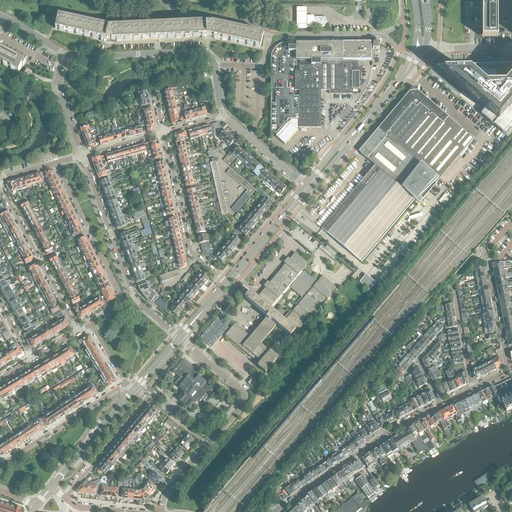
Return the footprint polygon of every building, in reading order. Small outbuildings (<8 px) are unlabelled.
[(497,1),(488,1),(482,1),(482,38),(497,38),(497,1)] [(263,34),(214,23),(211,23),(211,24),(207,24),(207,23),(112,27),(109,27),(59,16),(56,28),(105,39),(104,42),(109,43),(114,43),(114,40),(195,36),(206,35),(206,38),(211,39),(212,36),(261,47),(263,34)] [(296,51),(296,47),(288,47),(287,47),(287,43),(282,43),(279,45),(275,48),(273,51),(271,55),(271,59),(271,130),(276,135),(290,119),(299,119),(299,97),(287,97),(287,89),(294,89),(294,51),(296,51)] [(296,47),(296,51),(296,61),(299,61),(299,65),(299,72),(294,72),(294,89),(299,89),(299,97),(299,119),(299,120),(299,128),(321,128),(321,90),(329,90),(329,94),(340,94),(358,94),(358,82),(361,82),(361,68),(358,68),(358,61),(371,61),(371,47),(373,47),(373,49),(380,49),(380,43),(373,43),(373,44),(371,44),(371,43),(296,43),(296,47)] [(0,62),(19,73),(24,63),(0,49),(0,62)] [(511,128),(511,66),(507,67),(507,69),(495,69),(495,67),(446,68),(445,69),(445,71),(445,72),(447,73),(459,84),(458,85),(486,109),(481,114),(506,136),(511,128)] [(32,72),(27,69),(24,74),(29,77),(32,72)] [(439,181),(474,139),(442,112),(427,100),(417,91),(417,90),(416,89),(416,88),(415,88),(414,88),(413,88),(412,88),(411,89),(411,90),(410,91),(410,92),(402,102),(378,129),(439,181)] [(177,97),(176,95),(181,94),(181,92),(165,96),(166,97),(165,97),(166,100),(175,98),(177,97)] [(148,95),(139,97),(140,99),(137,100),(135,101),(135,103),(149,100),(148,98),(149,98),(148,95)] [(209,110),(207,102),(206,101),(202,102),(203,104),(200,105),(201,108),(203,117),(206,116),(206,115),(208,115),(206,111),(209,110)] [(203,117),(201,108),(199,109),(197,102),(194,103),(199,117),(200,117),(201,117),(203,117)] [(195,119),(191,108),(189,108),(188,104),(186,105),(186,104),(190,120),(192,119),(192,120),(195,119)] [(299,128),(299,120),(291,120),(289,122),(276,137),(285,145),(298,131),(297,130),(299,128)] [(139,135),(137,126),(134,127),(133,122),(131,123),(135,136),(136,135),(137,136),(139,135)] [(230,134),(225,130),(223,132),(221,130),(223,128),(217,123),(212,124),(213,125),(214,136),(215,137),(217,135),(219,137),(218,137),(224,142),(230,134)] [(131,137),(128,129),(126,129),(125,127),(124,125),(122,125),(126,138),(127,138),(128,138),(131,137)] [(214,136),(213,125),(210,126),(209,126),(208,126),(205,126),(208,136),(210,136),(211,137),(214,136)] [(122,140),(120,131),(117,132),(116,126),(114,126),(118,141),(119,140),(120,140),(122,140)] [(96,130),(95,128),(82,133),(83,134),(82,135),(83,137),(92,134),(91,132),(93,131),(96,130)] [(107,128),(105,128),(109,143),(111,143),(114,142),(111,133),(109,134),(107,128)] [(105,145),(103,136),(101,136),(100,134),(99,134),(98,129),(96,130),(97,133),(97,135),(98,135),(97,135),(98,137),(99,139),(100,144),(100,145),(102,145),(103,145),(105,145)] [(439,181),(378,129),(365,145),(363,147),(361,150),(359,152),(419,203),(427,194),(439,181)] [(197,145),(193,131),(192,131),(191,131),(189,131),(189,132),(188,132),(189,134),(191,140),(193,139),(194,142),(195,147),(197,146),(197,145)] [(236,139),(230,134),(224,142),(229,147),(236,139)] [(96,140),(99,139),(98,137),(85,141),(86,142),(85,143),(86,145),(87,145),(95,142),(94,141),(96,140)] [(157,140),(144,144),(145,148),(148,148),(148,145),(150,144),(151,147),(160,145),(159,142),(158,141),(157,140)] [(144,159),(140,146),(139,146),(138,146),(136,146),(138,155),(140,154),(142,160),(144,160),(144,159)] [(237,160),(244,151),(239,146),(232,154),(235,157),(235,158),(237,160)] [(135,162),(131,148),(130,148),(127,149),(129,157),(132,157),(133,163),(135,162)] [(214,152),(218,151),(218,150),(217,149),(215,150),(215,149),(212,150),(209,151),(207,151),(209,157),(215,156),(214,152)] [(127,164),(123,150),(122,151),(121,150),(119,151),(121,160),(123,159),(125,165),(127,164)] [(244,151),(237,160),(239,161),(243,163),(249,156),(244,151)] [(116,167),(118,167),(114,153),(113,153),(110,154),(112,162),(114,162),(116,167)] [(154,160),(162,158),(162,157),(162,156),(162,154),(153,156),(153,158),(149,159),(149,161),(150,163),(155,162),(154,160)] [(105,155),(92,158),(92,160),(93,164),(101,161),(106,160),(105,155)] [(249,156),(243,163),(246,166),(245,167),(247,169),(255,160),(249,156)] [(255,160),(247,169),(250,171),(250,170),(253,172),(252,173),(255,175),(262,167),(260,165),(255,160)] [(104,170),(103,167),(106,167),(106,166),(108,166),(107,164),(95,168),(96,169),(95,170),(96,173),(104,170)] [(323,230),(361,262),(414,200),(374,166),(321,229),(323,230)] [(262,167),(255,175),(255,176),(258,178),(259,177),(262,179),(261,180),(263,182),(270,174),(265,169),(265,170),(262,167)] [(47,171),(41,173),(42,178),(46,177),(47,180),(55,176),(56,176),(54,173),(53,171),(52,170),(47,171)] [(111,174),(110,170),(105,172),(104,170),(96,173),(97,175),(98,175),(99,179),(111,174)] [(38,174),(35,175),(38,185),(44,184),(43,182),(42,178),(41,173),(38,174)] [(270,174),(263,182),(265,184),(266,183),(269,186),(276,178),(270,174)] [(35,175),(30,176),(33,187),(38,185),(35,175)] [(102,187),(116,181),(124,179),(123,175),(117,177),(118,178),(110,181),(109,179),(108,177),(100,180),(101,182),(100,182),(101,183),(100,183),(101,185),(102,187)] [(30,176),(24,178),(28,188),(33,187),(30,176)] [(56,178),(55,176),(47,180),(50,185),(58,181),(58,180),(57,179),(56,178)] [(28,188),(24,178),(19,179),(22,190),(28,188)] [(276,178),(269,186),(273,189),(272,189),(274,191),(281,183),(276,178)] [(19,179),(14,181),(17,191),(22,190),(19,179)] [(200,179),(198,179),(185,182),(186,184),(185,184),(186,186),(186,187),(187,187),(191,186),(194,185),(194,182),(200,181),(200,179)] [(17,191),(14,181),(9,182),(9,183),(8,183),(8,184),(13,193),(17,191)] [(59,184),(58,181),(50,185),(52,190),(60,186),(60,185),(60,184),(59,184)] [(117,184),(116,181),(102,187),(103,188),(102,188),(103,191),(112,188),(112,186),(117,184)] [(281,183),(274,191),(273,192),(279,197),(287,187),(281,183)] [(61,189),(60,186),(52,190),(55,195),(63,191),(63,190),(62,189),(61,189)] [(188,195),(196,193),(196,191),(203,189),(202,186),(195,187),(195,189),(187,190),(188,195)] [(256,190),(251,186),(247,191),(245,193),(250,196),(256,190)] [(119,195),(118,193),(120,192),(120,190),(105,195),(106,197),(105,197),(106,200),(119,195)] [(64,194),(63,191),(55,195),(57,200),(65,196),(65,195),(64,194)] [(108,204),(120,200),(119,195),(106,200),(107,203),(108,202),(108,204)] [(66,199),(65,196),(57,200),(59,206),(68,202),(68,201),(67,199),(66,199)] [(259,202),(260,203),(268,210),(272,204),(263,196),(259,202)] [(22,209),(29,205),(27,200),(20,204),(22,209)] [(109,208),(122,204),(120,200),(108,204),(109,205),(108,205),(109,208)] [(69,204),(68,202),(59,206),(62,211),(70,207),(70,206),(69,204)] [(260,203),(256,208),(263,215),(268,210),(260,203)] [(111,212),(126,207),(125,205),(123,206),(122,205),(122,204),(109,208),(110,211),(111,211),(111,212)] [(29,205),(22,209),(25,213),(32,210),(29,205)] [(71,209),(70,207),(62,211),(64,216),(73,212),(72,211),(73,211),(72,209),(71,209)] [(127,209),(126,207),(111,212),(112,214),(111,214),(112,217),(113,217),(122,213),(121,212),(124,210),(127,209)] [(256,208),(251,214),(259,220),(263,215),(256,208)] [(32,210),(25,213),(27,218),(34,214),(37,213),(36,211),(35,212),(33,209),(32,210)] [(145,209),(132,214),(133,217),(135,220),(135,221),(141,219),(143,224),(148,222),(147,217),(145,209)] [(0,218),(9,214),(10,214),(8,211),(7,211),(6,210),(0,212),(0,218)] [(74,214),(73,212),(64,216),(67,221),(75,217),(75,216),(74,214)] [(4,223),(12,218),(10,215),(10,216),(9,214),(0,218),(0,221),(2,220),(4,223)] [(37,219),(34,214),(27,218),(29,222),(37,219)] [(259,220),(251,214),(247,219),(254,226),(259,220)] [(68,227),(69,226),(78,222),(77,221),(78,221),(77,219),(76,219),(75,217),(67,221),(65,222),(68,227)] [(124,220),(123,218),(114,221),(116,225),(130,220),(133,219),(134,221),(135,220),(133,217),(132,217),(124,220)] [(12,218),(4,223),(6,227),(14,223),(13,222),(12,218)] [(39,223),(37,219),(29,222),(32,227),(39,223)] [(131,222),(132,224),(134,223),(134,221),(133,219),(130,220),(116,225),(117,227),(116,227),(117,229),(118,229),(118,230),(126,227),(126,226),(127,224),(131,222)] [(247,219),(242,224),(250,231),(254,226),(247,219)] [(42,222),(39,223),(32,227),(35,232),(42,228),(40,225),(43,224),(42,222)] [(79,224),(78,222),(69,226),(72,231),(80,227),(80,226),(79,224)] [(14,225),(14,223),(6,227),(9,232),(17,228),(15,225),(14,225)] [(245,236),(250,231),(242,224),(238,230),(237,229),(234,232),(239,236),(241,233),(245,236)] [(80,227),(72,231),(74,236),(78,234),(82,232),(82,231),(82,230),(80,227)] [(18,231),(17,228),(9,232),(11,237),(18,233),(18,231)] [(37,236),(47,231),(46,229),(43,231),(42,228),(35,232),(37,236)] [(145,230),(141,232),(143,237),(148,235),(148,236),(152,234),(150,228),(145,230)] [(50,232),(49,230),(47,231),(37,236),(39,241),(47,237),(45,234),(50,232)] [(239,236),(234,232),(232,234),(233,235),(229,240),(236,247),(241,241),(237,238),(239,236)] [(19,234),(18,233),(11,237),(14,241),(22,237),(20,234),(19,234)] [(139,236),(138,234),(136,235),(121,240),(122,241),(121,242),(122,244),(123,244),(135,240),(134,237),(139,236)] [(207,235),(197,237),(199,244),(201,243),(201,247),(209,245),(207,234),(207,235)] [(85,238),(84,235),(77,238),(78,241),(77,241),(79,247),(88,243),(87,240),(86,238),(85,238)] [(23,240),(22,237),(14,241),(16,246),(23,242),(23,240)] [(49,242),(47,237),(39,241),(42,246),(49,242)] [(44,250),(54,245),(53,243),(52,240),(49,242),(42,246),(44,250)] [(135,240),(123,244),(124,248),(133,245),(133,243),(136,242),(135,240)] [(229,240),(224,246),(232,252),(236,247),(229,240)] [(16,246),(17,248),(18,250),(27,246),(25,243),(24,243),(23,242),(16,246)] [(88,243),(79,247),(82,252),(90,248),(89,246),(89,245),(89,243),(88,243)] [(126,253),(138,248),(138,246),(137,244),(133,245),(124,248),(126,253)] [(57,251),(54,245),(44,250),(47,255),(54,251),(55,252),(57,251)] [(210,250),(209,245),(201,247),(203,254),(207,257),(208,256),(214,261),(216,258),(222,263),(227,257),(219,251),(215,256),(211,253),(212,252),(210,250)] [(27,246),(18,250),(21,255),(28,251),(27,250),(28,249),(27,246)] [(232,252),(224,246),(219,251),(227,257),(232,252)] [(90,248),(82,252),(84,257),(93,253),(92,251),(92,250),(91,248),(90,248)] [(138,248),(126,253),(128,257),(137,254),(136,252),(139,251),(138,248)] [(23,259),(31,255),(30,252),(29,253),(28,251),(21,255),(18,256),(19,257),(21,260),(23,259)] [(93,253),(84,257),(87,262),(95,258),(94,256),(94,255),(94,253),(93,253)] [(257,366),(265,373),(279,357),(269,351),(261,344),(277,325),(290,336),(291,335),(293,337),(305,322),(307,323),(311,318),(310,317),(325,298),(327,300),(331,295),(330,293),(335,287),(336,287),(322,276),(317,283),(302,270),(307,264),(308,264),(295,253),(290,259),(288,258),(284,263),(286,264),(280,270),(280,271),(275,277),(275,276),(274,277),(275,277),(270,283),(268,282),(264,287),(265,288),(257,297),(250,291),(245,298),(267,317),(250,337),(250,336),(235,324),(225,336),(259,364),(257,366)] [(31,255),(23,259),(26,264),(33,260),(32,259),(33,258),(31,255)] [(51,263),(58,259),(56,255),(48,259),(51,263)] [(139,260),(142,259),(141,257),(129,261),(130,263),(129,263),(130,266),(131,266),(140,263),(139,260)] [(95,258),(87,262),(89,267),(98,263),(97,261),(97,260),(96,258),(95,258)] [(58,259),(51,263),(51,264),(51,263),(54,268),(61,264),(58,259)] [(493,269),(509,266),(511,265),(511,259),(502,262),(492,264),(492,266),(491,266),(492,267),(493,268),(493,269)] [(63,263),(61,264),(54,268),(56,272),(65,268),(63,263)] [(99,266),(99,265),(98,263),(89,267),(91,272),(100,268),(99,266)] [(469,276),(485,272),(483,265),(476,263),(476,269),(474,270),(474,272),(468,273),(468,274),(466,274),(464,277),(469,276)] [(37,265),(36,266),(35,264),(28,268),(30,272),(38,268),(37,265)] [(511,265),(509,266),(493,269),(494,274),(504,272),(503,269),(510,268),(511,267),(511,265)] [(146,270),(144,266),(132,270),(133,271),(132,272),(133,275),(134,274),(143,271),(146,270)] [(38,268),(30,272),(28,273),(30,276),(31,278),(33,277),(40,273),(39,272),(40,271),(38,268)] [(58,277),(71,271),(70,269),(67,270),(65,268),(56,272),(58,277)] [(100,268),(91,272),(89,273),(91,278),(94,277),(103,273),(102,271),(102,270),(101,269),(100,268)] [(71,271),(58,277),(61,282),(68,278),(67,275),(72,272),(71,271)] [(196,277),(205,284),(209,279),(200,272),(196,277)] [(41,275),(40,273),(33,277),(35,282),(43,277),(42,275),(41,275)] [(103,273),(94,277),(96,282),(105,278),(104,276),(104,275),(103,274),(103,273)] [(145,278),(148,277),(147,274),(136,279),(136,280),(136,283),(137,283),(146,280),(145,278)] [(511,276),(511,274),(495,278),(496,283),(506,281),(505,278),(511,276)] [(375,284),(365,276),(359,282),(369,290),(371,288),(375,284)] [(43,277),(35,282),(38,286),(45,282),(44,281),(45,280),(43,277)] [(205,284),(196,277),(197,278),(192,283),(200,290),(205,284)] [(486,277),(476,279),(476,281),(470,282),(467,283),(467,285),(470,285),(486,281),(486,277)] [(68,278),(61,282),(63,286),(76,280),(75,278),(70,281),(68,278)] [(105,278),(96,282),(99,287),(108,283),(106,281),(107,280),(106,279),(105,278)] [(76,282),(76,280),(63,286),(66,291),(73,287),(72,284),(76,282)] [(6,281),(0,284),(0,287),(1,290),(8,286),(6,281)] [(148,284),(147,281),(138,285),(139,287),(139,288),(138,288),(140,291),(141,292),(142,294),(143,295),(143,296),(144,297),(145,298),(147,300),(147,301),(150,303),(150,302),(151,303),(153,304),(159,297),(156,295),(156,294),(154,293),(152,291),(151,289),(150,288),(149,287),(149,286),(148,285),(148,284)] [(45,282),(38,286),(32,290),(33,291),(37,289),(38,292),(40,291),(48,286),(47,284),(46,284),(45,282)] [(108,283),(99,287),(101,292),(110,288),(109,286),(109,285),(108,284),(108,283)] [(192,283),(188,289),(195,295),(200,290),(192,283)] [(511,286),(511,283),(497,287),(498,291),(507,290),(507,287),(511,286)] [(8,286),(1,290),(4,295),(11,291),(8,286)] [(50,290),(48,286),(40,291),(42,295),(50,292),(49,290),(50,290)] [(75,290),(73,287),(66,291),(68,295),(78,290),(80,289),(79,287),(75,290)] [(101,299),(112,293),(111,291),(112,290),(111,289),(110,288),(101,292),(103,296),(100,298),(101,299)] [(188,289),(183,294),(191,300),(195,295),(188,289)] [(78,290),(68,295),(71,300),(78,296),(76,293),(79,292),(78,290)] [(11,291),(4,295),(7,299),(14,295),(11,291)] [(42,295),(40,296),(37,298),(39,300),(43,297),(45,300),(53,296),(51,293),(50,292),(42,295)] [(115,300),(115,298),(113,295),(112,293),(101,299),(105,305),(115,300)] [(17,296),(16,294),(14,295),(7,299),(9,304),(16,300),(15,297),(17,296)] [(183,294),(179,299),(186,306),(191,300),(183,294)] [(53,296),(45,300),(47,305),(55,301),(54,299),(53,296)] [(78,296),(71,300),(70,300),(73,305),(80,301),(78,296)] [(105,305),(101,299),(100,298),(100,297),(93,301),(98,309),(105,305)] [(182,311),(174,305),(169,310),(166,307),(167,305),(159,299),(155,304),(168,315),(171,311),(177,317),(182,311)] [(179,299),(174,305),(182,311),(186,306),(179,299)] [(19,304),(16,300),(9,304),(12,308),(19,304)] [(21,303),(19,304),(12,308),(14,313),(22,309),(20,306),(26,303),(25,301),(21,303)] [(56,303),(55,301),(47,305),(50,309),(58,305),(56,302),(56,303)] [(93,301),(87,304),(92,313),(98,309),(93,301)] [(86,317),(81,308),(80,309),(78,306),(79,305),(78,303),(73,306),(80,320),(86,317)] [(92,313),(87,304),(81,308),(86,317),(92,313)] [(59,308),(58,305),(50,309),(52,314),(60,310),(59,308)] [(24,313),(22,309),(14,313),(17,317),(24,313)] [(24,313),(17,317),(20,322),(27,318),(24,313)] [(480,318),(477,319),(477,321),(494,318),(493,313),(482,314),(480,315),(480,318)] [(219,315),(202,336),(213,345),(231,325),(219,315)] [(69,327),(63,316),(59,318),(60,320),(59,321),(64,329),(66,328),(66,329),(69,327)] [(29,322),(27,318),(20,322),(22,326),(29,322)] [(58,322),(54,324),(59,332),(64,329),(59,321),(58,319),(56,320),(58,322)] [(443,328),(436,323),(435,324),(428,319),(427,320),(430,323),(440,331),(443,328)] [(31,325),(29,322),(22,326),(25,331),(39,323),(38,321),(31,325)] [(440,331),(430,323),(429,324),(432,327),(431,328),(438,334),(440,331)] [(482,328),(477,329),(478,331),(481,331),(495,328),(495,323),(482,325),(482,328)] [(51,326),(50,324),(48,325),(49,327),(54,335),(59,332),(54,324),(51,326)] [(438,334),(431,328),(430,330),(425,326),(424,327),(435,337),(438,334)] [(7,327),(0,331),(0,334),(0,335),(0,334),(0,338),(10,332),(7,327)] [(54,335),(49,327),(44,330),(49,338),(54,335)] [(435,337),(424,327),(423,327),(422,328),(427,333),(426,334),(433,340),(435,337)] [(49,338),(44,330),(41,332),(40,330),(38,331),(39,333),(44,341),(49,338)] [(433,340),(426,334),(425,336),(418,330),(417,331),(418,332),(430,343),(433,340)] [(441,335),(438,338),(458,335),(457,330),(447,332),(447,334),(441,335)] [(44,341),(39,333),(38,331),(36,332),(38,334),(34,336),(39,344),(44,341)] [(13,337),(10,332),(0,338),(0,341),(2,341),(4,340),(5,343),(13,338),(13,337)] [(430,343),(418,332),(416,334),(419,336),(418,337),(428,346),(430,343)] [(439,341),(439,342),(439,343),(442,343),(442,341),(448,340),(449,342),(459,340),(458,335),(438,338),(439,341)] [(39,344),(34,336),(30,339),(29,338),(26,340),(30,347),(33,346),(34,347),(39,344)] [(91,339),(89,336),(85,339),(79,342),(80,345),(82,344),(85,348),(93,343),(92,341),(92,340),(91,339)] [(428,346),(418,337),(415,340),(425,349),(428,346)] [(14,352),(17,357),(22,355),(22,353),(14,339),(8,342),(14,352)] [(425,349),(415,340),(414,339),(412,342),(416,346),(422,352),(425,349)] [(14,352),(8,342),(3,345),(6,350),(12,360),(17,357),(14,352)] [(422,352),(416,346),(414,347),(411,344),(411,345),(408,342),(407,343),(409,345),(420,355),(422,352)] [(98,351),(93,343),(85,348),(86,350),(85,351),(87,354),(92,351),(94,353),(98,351)] [(420,355),(409,345),(406,348),(411,352),(417,358),(420,355)] [(0,347),(0,352),(7,364),(12,360),(6,350),(4,352),(2,351),(0,347)] [(490,359),(496,370),(503,366),(500,349),(495,351),(493,347),(486,351),(490,359)] [(70,348),(65,351),(71,360),(76,358),(70,348)] [(433,348),(431,351),(433,352),(441,360),(442,358),(441,354),(441,353),(441,354),(433,348)] [(417,358),(411,352),(410,353),(405,349),(404,351),(415,360),(417,358)] [(445,352),(444,352),(441,353),(441,354),(442,358),(448,357),(448,354),(451,354),(451,356),(462,354),(461,350),(445,352)] [(65,351),(60,354),(66,363),(71,360),(65,351)] [(91,359),(92,361),(101,356),(101,355),(100,353),(99,353),(98,351),(94,353),(92,351),(87,354),(90,359),(91,359)] [(415,360),(404,351),(403,352),(407,356),(405,357),(412,363),(415,360)] [(438,362),(442,361),(441,360),(433,352),(431,351),(428,354),(438,362)] [(66,363),(60,354),(56,356),(61,366),(66,363)] [(428,354),(426,357),(433,363),(434,363),(436,362),(438,362),(428,354)] [(412,363),(405,357),(404,359),(399,355),(398,356),(400,358),(410,366),(412,363)] [(496,370),(490,359),(487,360),(485,355),(482,356),(483,358),(491,372),(493,371),(496,370)] [(56,356),(51,359),(57,369),(61,366),(56,356)] [(101,366),(105,364),(102,359),(103,358),(102,356),(101,356),(92,361),(94,363),(93,364),(94,366),(99,363),(101,366)] [(433,363),(426,357),(423,360),(422,362),(425,367),(433,363)] [(410,366),(400,358),(399,360),(402,362),(400,363),(407,369),(410,366)] [(491,372),(483,358),(481,359),(482,362),(483,363),(480,364),(485,375),(489,373),(491,372)] [(57,369),(51,359),(46,362),(52,372),(57,369)] [(172,372),(172,373),(173,373),(174,373),(175,373),(175,374),(178,376),(173,382),(185,392),(183,394),(183,393),(178,400),(190,410),(194,405),(195,404),(197,401),(197,400),(198,400),(200,402),(201,400),(203,402),(213,390),(205,383),(206,382),(200,377),(199,376),(200,375),(194,370),(195,369),(184,360),(183,359),(176,367),(173,370),(172,371),(172,372)] [(444,364),(442,361),(438,362),(439,362),(438,363),(439,365),(427,370),(429,374),(436,370),(435,368),(438,367),(439,367),(441,366),(441,365),(444,364)] [(485,375),(480,364),(477,366),(475,362),(475,361),(472,363),(480,378),(481,377),(483,377),(485,377),(485,375)] [(46,362),(42,365),(47,374),(52,372),(46,362)] [(407,369),(400,363),(399,365),(397,362),(395,364),(405,372),(407,369)] [(99,371),(100,373),(108,368),(107,366),(105,364),(101,366),(99,363),(94,366),(98,372),(99,371)] [(464,367),(463,363),(454,364),(455,369),(454,369),(457,374),(465,370),(464,367)] [(480,378),(472,363),(470,364),(474,370),(472,370),(473,378),(476,380),(480,378)] [(405,372),(395,364),(394,365),(397,368),(394,371),(398,379),(399,378),(402,375),(405,372)] [(47,374),(42,365),(37,367),(43,377),(47,374)] [(413,377),(421,373),(418,366),(411,373),(412,374),(409,376),(410,378),(413,377)] [(32,370),(38,379),(38,380),(43,377),(37,367),(32,370)] [(109,379),(113,376),(110,372),(110,371),(109,369),(108,369),(108,368),(100,373),(101,376),(103,379),(107,376),(109,379)] [(449,371),(447,372),(445,372),(448,379),(454,376),(451,369),(449,371)] [(38,379),(32,370),(27,373),(30,378),(27,379),(30,384),(38,379)] [(465,372),(465,370),(457,374),(458,375),(459,377),(463,386),(466,385),(467,383),(465,380),(466,379),(465,378),(466,377),(465,372)] [(442,375),(441,372),(430,378),(432,381),(440,377),(440,376),(442,375)] [(30,378),(27,373),(20,378),(24,386),(27,384),(27,385),(30,384),(27,379),(30,378)] [(112,385),(116,382),(115,381),(116,380),(115,379),(114,379),(113,376),(109,379),(107,376),(103,379),(106,384),(108,387),(109,386),(110,386),(111,385),(112,385)] [(413,383),(410,378),(409,376),(405,379),(408,386),(411,384),(413,383)] [(414,386),(425,380),(423,377),(415,381),(416,382),(413,384),(414,386)] [(463,386),(459,377),(453,380),(457,389),(460,388),(463,386)] [(24,386),(20,378),(14,381),(17,385),(15,387),(18,391),(22,389),(22,388),(24,386)] [(254,387),(257,383),(257,382),(253,379),(253,378),(253,379),(252,379),(249,383),(249,384),(253,387),(254,387)] [(419,388),(427,384),(425,380),(414,386),(416,390),(417,389),(416,387),(418,386),(419,388)] [(443,384),(442,383),(441,380),(439,381),(441,385),(446,395),(451,392),(446,383),(445,383),(443,384)] [(457,389),(453,380),(446,383),(451,392),(454,391),(457,389)] [(14,381),(7,385),(12,393),(14,392),(15,393),(18,391),(15,387),(17,385),(14,381)] [(446,395),(441,385),(438,387),(436,383),(433,384),(435,387),(436,388),(440,398),(446,395)] [(98,394),(93,386),(91,384),(90,385),(87,387),(88,389),(93,397),(94,397),(95,396),(95,395),(98,394)] [(7,385),(2,388),(4,393),(2,394),(5,399),(10,396),(9,395),(12,393),(7,385)] [(386,387),(377,391),(381,398),(378,400),(379,403),(382,401),(384,403),(392,399),(386,387)] [(435,400),(428,387),(426,388),(428,392),(424,393),(429,403),(435,400)] [(500,399),(494,388),(494,387),(491,388),(490,388),(489,388),(489,389),(492,398),(496,396),(498,400),(500,399)] [(93,397),(88,389),(83,392),(88,400),(90,399),(91,399),(92,398),(93,397)] [(486,391),(484,391),(488,400),(493,398),(492,398),(489,389),(488,390),(487,389),(486,390),(486,391)] [(488,400),(484,391),(481,393),(480,392),(479,393),(479,394),(478,394),(482,403),(483,403),(484,405),(489,402),(488,400)] [(88,400),(83,392),(79,395),(84,403),(85,403),(86,402),(86,401),(88,400)] [(84,403),(79,395),(77,393),(73,396),(74,398),(79,406),(81,405),(82,405),(83,404),(83,403),(84,403)] [(365,395),(363,397),(365,401),(367,404),(372,413),(375,417),(381,428),(386,426),(377,410),(375,408),(374,405),(372,401),(368,393),(365,395)] [(420,408),(413,395),(412,393),(410,394),(412,400),(409,401),(410,403),(414,411),(420,408)] [(416,393),(413,395),(420,408),(424,406),(420,396),(418,393),(417,394),(416,393)] [(429,403),(424,393),(420,396),(424,406),(429,403)] [(467,400),(465,400),(469,410),(481,404),(477,395),(475,396),(474,395),(471,397),(470,398),(470,397),(467,399),(467,400)] [(79,406),(74,398),(73,396),(68,399),(69,401),(74,409),(75,409),(77,408),(77,407),(79,406)] [(511,397),(501,403),(502,404),(505,411),(511,407),(511,397)] [(414,411),(410,403),(408,404),(405,398),(403,399),(410,413),(414,411)] [(74,409),(69,401),(68,399),(63,402),(65,404),(70,412),(72,411),(74,410),(74,409)] [(410,413),(403,399),(401,400),(401,402),(403,406),(401,407),(405,415),(410,413)] [(469,410),(465,400),(464,401),(463,401),(462,401),(461,402),(459,403),(464,414),(470,411),(469,410)] [(70,412),(65,404),(63,402),(59,405),(60,407),(65,415),(66,415),(67,414),(68,413),(70,412)] [(456,405),(453,406),(462,423),(464,423),(461,416),(464,414),(459,403),(458,404),(457,403),(456,404),(456,405)] [(167,414),(170,411),(161,404),(158,407),(167,414)] [(65,415),(60,407),(59,405),(54,408),(55,410),(60,418),(62,417),(63,417),(64,416),(65,415)] [(158,411),(158,410),(151,405),(150,405),(149,405),(147,409),(154,415),(157,417),(158,416),(156,413),(158,411)] [(462,423),(453,406),(453,405),(446,409),(450,418),(455,416),(456,417),(456,419),(459,425),(462,423)] [(186,413),(178,407),(173,413),(181,419),(186,413)] [(350,407),(347,409),(353,415),(355,413),(350,407)] [(405,415),(401,407),(397,409),(396,407),(394,408),(395,410),(399,419),(405,415)] [(154,415),(147,409),(143,413),(144,414),(150,419),(154,415)] [(379,409),(377,410),(386,426),(390,423),(386,415),(383,417),(379,409)] [(446,409),(439,412),(450,435),(450,436),(453,435),(451,429),(448,423),(446,422),(445,421),(450,418),(446,409)] [(60,418),(55,410),(51,413),(56,421),(57,421),(58,420),(58,419),(60,418)] [(386,415),(390,423),(396,420),(391,412),(390,410),(387,412),(388,414),(386,415)] [(56,421),(51,413),(50,411),(45,414),(46,416),(51,424),(53,423),(54,423),(55,422),(55,421),(56,421)] [(381,428),(375,417),(373,418),(370,412),(367,414),(369,416),(377,431),(381,428)] [(450,435),(439,412),(432,416),(432,417),(436,424),(440,422),(444,430),(447,437),(450,435)] [(153,421),(144,414),(142,414),(142,415),(141,416),(140,418),(147,424),(149,426),(153,421)] [(51,424),(46,416),(41,419),(46,427),(48,426),(49,426),(49,425),(51,424)] [(377,431),(369,416),(366,418),(370,424),(368,426),(372,433),(377,431)] [(140,417),(136,421),(137,422),(144,428),(147,424),(140,418),(140,417)] [(436,424),(432,417),(430,418),(429,417),(426,419),(430,427),(436,424)] [(430,427),(426,419),(425,419),(421,421),(420,422),(419,423),(431,442),(433,441),(434,440),(426,429),(430,427)] [(35,423),(40,431),(45,428),(40,420),(35,423)] [(372,433),(368,426),(366,427),(364,423),(364,424),(362,420),(360,421),(369,437),(370,436),(371,436),(373,435),(373,434),(372,433)] [(146,430),(144,428),(137,422),(136,422),(135,423),(135,424),(133,426),(140,432),(143,434),(146,430)] [(419,422),(412,426),(419,437),(427,449),(429,452),(433,451),(432,450),(435,448),(433,445),(431,442),(419,423),(419,422)] [(36,434),(31,426),(29,424),(27,426),(25,423),(23,424),(31,437),(33,436),(34,436),(35,435),(35,434),(36,434)] [(40,431),(35,423),(31,426),(36,434),(37,434),(38,433),(38,432),(40,431)] [(32,437),(31,437),(23,424),(21,425),(25,430),(22,432),(27,440),(32,437)] [(133,426),(129,430),(130,430),(137,436),(140,432),(133,426)] [(419,437),(412,426),(408,428),(408,429),(415,440),(419,437)] [(408,429),(398,436),(392,440),(399,451),(402,455),(404,454),(400,449),(411,443),(419,454),(427,449),(419,437),(415,440),(408,429)] [(135,438),(137,436),(130,430),(129,430),(128,432),(128,433),(126,434),(133,440),(136,442),(137,441),(135,438)] [(27,440),(22,432),(17,435),(22,443),(24,441),(25,441),(26,441),(26,440),(27,440)] [(359,432),(356,434),(363,444),(367,442),(366,440),(368,440),(367,438),(366,434),(365,432),(364,432),(360,435),(359,432)] [(22,443),(17,435),(16,433),(12,436),(13,438),(18,446),(20,445),(20,444),(22,443)] [(363,444),(356,434),(356,433),(354,434),(354,435),(352,437),(355,440),(360,447),(363,444)] [(133,440),(126,434),(125,435),(124,436),(124,437),(123,438),(130,444),(133,440)] [(188,435),(184,440),(190,445),(194,440),(188,435)] [(360,447),(355,440),(353,441),(350,436),(348,438),(349,440),(356,449),(360,447)] [(13,438),(8,441),(13,449),(18,446),(13,438)] [(123,438),(122,438),(119,442),(126,448),(130,444),(123,438)] [(190,445),(184,440),(180,444),(186,450),(190,445)] [(356,449),(349,440),(347,441),(349,444),(347,445),(352,452),(356,449)] [(399,451),(392,440),(386,443),(393,454),(397,452),(399,451)] [(13,449),(8,441),(4,444),(9,452),(13,449)] [(352,452),(347,445),(346,447),(342,441),(340,443),(348,455),(352,452)] [(115,446),(116,447),(123,452),(126,448),(119,442),(115,446)] [(348,455),(340,443),(338,444),(340,446),(338,447),(338,448),(345,457),(348,455)] [(386,443),(381,447),(387,456),(387,457),(390,455),(394,462),(396,465),(399,463),(397,460),(393,454),(386,443)] [(9,452),(4,444),(0,446),(0,448),(4,454),(6,453),(7,453),(8,452),(9,452)] [(345,457),(338,448),(336,450),(334,446),(332,447),(341,460),(345,457)] [(127,456),(123,452),(116,447),(115,447),(114,448),(114,449),(112,451),(119,456),(124,460),(127,456)] [(171,450),(180,458),(184,453),(177,447),(175,450),(173,447),(172,448),(171,450)] [(341,460),(332,447),(330,449),(334,455),(332,456),(337,463),(341,460)] [(387,456),(381,447),(375,450),(384,464),(387,463),(384,459),(383,458),(387,456)] [(180,458),(171,450),(169,452),(172,454),(170,457),(176,462),(180,458)] [(382,466),(384,464),(375,450),(369,454),(375,461),(379,459),(380,461),(379,462),(382,466)] [(119,456),(112,451),(111,451),(110,452),(110,453),(109,455),(116,461),(119,456)] [(337,463),(332,456),(330,457),(329,455),(328,455),(327,455),(328,454),(325,451),(324,452),(326,455),(333,465),(337,463)] [(326,455),(324,452),(323,453),(325,456),(326,457),(325,457),(325,458),(323,459),(325,461),(330,468),(333,465),(326,455)] [(375,461),(369,454),(369,453),(365,456),(366,457),(363,458),(363,459),(369,468),(367,469),(369,473),(372,478),(373,477),(371,473),(373,471),(370,467),(372,466),(373,468),(377,465),(375,461)] [(116,461),(109,455),(108,455),(105,459),(112,465),(116,461)] [(323,463),(318,455),(316,457),(317,458),(326,471),(330,468),(325,461),(323,463)] [(326,471),(317,458),(315,459),(317,461),(317,462),(319,465),(317,467),(322,473),(326,471)] [(112,465),(105,459),(104,459),(103,461),(103,462),(102,463),(109,469),(112,465)] [(157,471),(150,464),(146,461),(144,459),(142,461),(148,466),(147,467),(155,473),(157,471)] [(167,459),(166,459),(162,464),(169,470),(174,465),(167,459)] [(359,460),(347,468),(354,479),(355,480),(363,476),(362,475),(364,468),(359,460)] [(322,473),(317,467),(316,468),(311,461),(308,462),(312,468),(318,476),(322,473)] [(158,468),(159,468),(152,462),(150,464),(157,470),(158,468)] [(102,463),(101,463),(95,470),(99,474),(102,471),(105,474),(109,469),(102,463)] [(162,464),(159,468),(158,468),(165,475),(169,470),(162,464)] [(318,476),(312,468),(308,470),(314,479),(318,476)] [(354,479),(347,468),(343,471),(350,482),(354,479)] [(310,481),(305,473),(302,469),(300,470),(304,475),(302,477),(307,484),(310,481)] [(314,479),(308,470),(305,473),(310,481),(314,479)] [(350,482),(343,471),(337,474),(340,478),(343,482),(344,484),(347,483),(350,487),(349,487),(355,494),(358,493),(350,482)] [(473,483),(477,490),(494,479),(489,472),(473,483)] [(162,479),(155,473),(150,478),(151,479),(156,484),(157,483),(158,485),(159,483),(160,484),(162,481),(161,480),(162,479)] [(307,484),(302,477),(300,478),(297,474),(295,476),(296,476),(303,486),(307,484)] [(336,475),(331,479),(338,489),(340,488),(342,491),(344,489),(345,489),(341,483),(336,475)] [(296,481),(294,482),(299,489),(303,486),(296,476),(295,477),(296,478),(295,479),(296,481)] [(368,484),(363,476),(355,480),(358,485),(362,489),(368,484)] [(379,485),(375,478),(374,478),(373,478),(372,479),(371,480),(370,481),(374,489),(379,485)] [(338,489),(331,479),(326,482),(333,492),(335,491),(337,494),(340,492),(338,489)] [(86,485),(87,485),(87,482),(88,483),(88,480),(87,480),(77,491),(78,493),(85,494),(86,485)] [(92,482),(92,483),(91,495),(96,495),(97,490),(99,490),(100,485),(100,480),(98,480),(97,481),(95,481),(95,482),(92,482)] [(153,485),(154,484),(150,480),(146,486),(153,492),(156,487),(153,485)] [(293,480),(291,481),(290,481),(288,482),(290,485),(295,492),(299,489),(294,482),(293,480)] [(333,492),(326,482),(321,486),(328,495),(330,494),(332,498),(335,496),(333,493),(331,494),(331,493),(333,492)] [(372,490),(368,484),(362,489),(367,496),(374,492),(372,490)] [(100,485),(99,490),(102,490),(101,496),(107,497),(108,487),(108,486),(102,485),(100,485)] [(295,492),(290,485),(289,485),(290,485),(287,487),(285,489),(288,493),(290,496),(295,492)] [(145,486),(142,490),(149,496),(152,492),(145,486)] [(321,486),(316,489),(323,499),(325,498),(327,501),(329,500),(330,499),(328,495),(321,486)] [(323,499),(316,489),(312,492),(325,511),(328,511),(325,506),(325,507),(320,501),(323,499)] [(140,493),(139,501),(144,502),(149,496),(142,490),(139,491),(140,493)] [(325,511),(312,492),(307,495),(308,496),(314,505),(314,504),(315,505),(316,504),(322,511),(325,511)] [(367,506),(363,500),(358,493),(353,497),(352,498),(335,511),(364,511),(365,511),(365,510),(366,509),(366,508),(366,507),(367,506)] [(314,505),(308,496),(303,499),(304,500),(310,509),(312,508),(315,511),(318,511),(314,505)] [(473,511),(478,511),(488,507),(482,497),(469,504),(473,511)] [(310,509),(304,500),(300,503),(301,503),(307,511),(309,511),(309,510),(310,509)] [(307,511),(301,503),(297,506),(298,506),(301,511),(307,511)]
